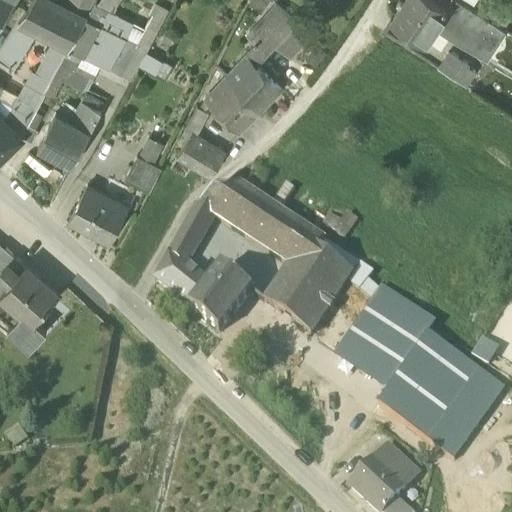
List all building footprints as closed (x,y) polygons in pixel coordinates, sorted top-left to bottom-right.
[(0,0),(0,27),(17,1),(14,0),(0,0)] [(37,32),(54,40),(68,48),(85,19),(64,8),(48,0),(33,0),(19,23),(37,32)] [(68,0),(64,8),(85,19),(96,4),(98,0),(68,0)] [(100,0),(97,5),(108,11),(112,13),(121,0),(100,0)] [(244,17),(252,25),(273,1),(271,0),(251,0),(249,4),(251,5),(244,17)] [(424,43),(435,26),(447,10),(444,8),(432,0),(404,0),(403,2),(401,0),(399,0),(395,5),(396,7),(399,9),(391,20),(424,43)] [(458,0),(448,0),(445,6),(457,14),(464,4),(458,0)] [(137,44),(121,75),(131,80),(138,66),(146,52),(168,9),(155,2),(149,14),(151,16),(145,27),(137,44)] [(483,16),(505,30),(511,19),(511,15),(492,3),(483,16)] [(96,4),(85,19),(100,26),(108,11),(97,5),(96,4)] [(276,46),(290,59),(310,36),(276,4),(256,28),(260,31),(275,47),(276,46)] [(447,10),(435,26),(461,42),(487,57),(505,30),(483,16),(464,4),(457,14),(445,6),(444,8),(447,10)] [(108,11),(100,26),(126,39),(134,24),(112,13),(108,11)] [(85,56),(121,75),(137,44),(126,39),(100,26),(85,19),(68,48),(85,56)] [(126,39),(137,44),(145,27),(135,22),(134,24),(126,39)] [(0,50),(0,61),(14,70),(37,32),(19,23),(0,50)] [(256,46),(227,76),(261,112),(282,91),(257,66),(275,47),(260,31),(251,41),(256,46)] [(51,81),(68,48),(54,40),(36,73),(51,81)] [(85,56),(68,48),(51,81),(45,93),(53,98),(62,80),(68,70),(75,74),(77,70),(85,56)] [(163,61),(146,52),(138,66),(156,75),(163,61)] [(475,71),(448,53),(438,67),(465,85),(475,71)] [(93,79),(77,70),(75,74),(68,70),(62,80),(83,91),(88,90),(93,79)] [(25,83),(44,94),(45,93),(51,81),(36,73),(31,71),(25,83)] [(240,134),(261,112),(227,76),(205,101),(240,134)] [(31,118),(38,107),(44,94),(25,83),(18,95),(12,107),(24,114),(31,118)] [(18,95),(3,87),(0,92),(0,101),(12,107),(18,95)] [(82,101),(101,110),(105,104),(86,94),(82,101)] [(12,107),(0,101),(0,160),(23,138),(22,136),(12,127),(24,114),(12,107)] [(38,148),(72,166),(101,110),(82,101),(71,122),(56,113),(38,148)] [(209,114),(196,107),(185,128),(198,135),(209,114)] [(24,114),(12,127),(22,136),(31,118),(24,114)] [(148,135),(138,155),(154,164),(165,144),(148,135)] [(191,167),(211,179),(225,155),(191,135),(171,168),(185,177),(191,167)] [(125,180),(149,193),(162,168),(154,164),(138,155),(137,155),(125,180)] [(242,187),(256,196),(265,181),(251,173),(242,187)] [(214,219),(288,268),(301,276),(324,242),(233,182),(199,208),(214,219)] [(69,223),(110,243),(128,208),(88,187),(69,223)] [(185,268),(214,219),(199,208),(197,207),(154,282),(189,310),(208,287),(185,268)] [(341,224),(335,234),(345,241),(358,221),(348,214),(341,224)] [(323,227),(335,234),(341,224),(330,217),(323,227)] [(359,293),(371,302),(378,293),(366,285),(373,275),(359,266),(359,265),(324,242),(301,276),(288,268),(264,304),(310,337),(327,312),(330,314),(334,309),(331,307),(347,283),(359,293)] [(0,250),(0,292),(1,293),(26,265),(4,246),(0,250)] [(59,294),(26,265),(1,293),(5,297),(0,303),(0,313),(12,324),(8,329),(30,349),(47,330),(35,321),(59,294)] [(189,310),(219,334),(251,293),(222,269),(208,287),(189,310)] [(378,407),(429,443),(478,375),(422,336),(429,326),(396,304),(378,293),(371,302),(334,354),(358,371),(389,392),(378,407)] [(483,339),(471,356),(487,367),(494,358),(499,351),(483,339)] [(502,392),(478,375),(429,443),(453,461),(502,392)] [(26,440),(19,429),(4,439),(12,450),(26,440)] [(389,445),(374,461),(390,475),(399,465),(413,478),(419,472),(389,445)] [(350,487),(377,511),(381,511),(395,498),(404,489),(413,478),(399,465),(390,475),(374,461),(350,487)] [(381,511),(399,511),(404,507),(395,498),(381,511)]
